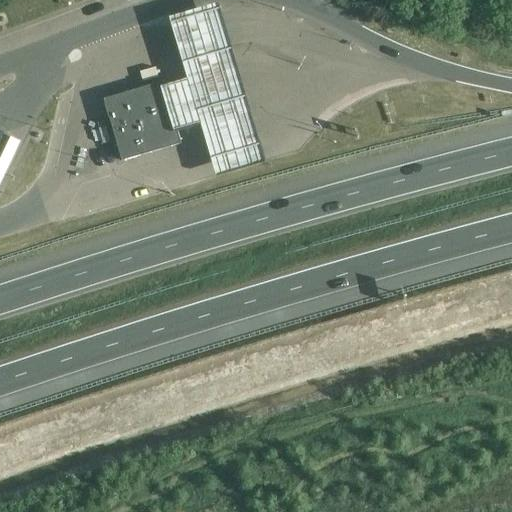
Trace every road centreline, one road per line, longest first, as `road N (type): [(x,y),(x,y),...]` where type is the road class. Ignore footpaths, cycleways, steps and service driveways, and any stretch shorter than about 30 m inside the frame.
road 1 (track): [(0,491),(511,334)]
road 2 (motorway): [(0,382),(511,228)]
road 3 (motorway): [(511,150),(0,300)]
